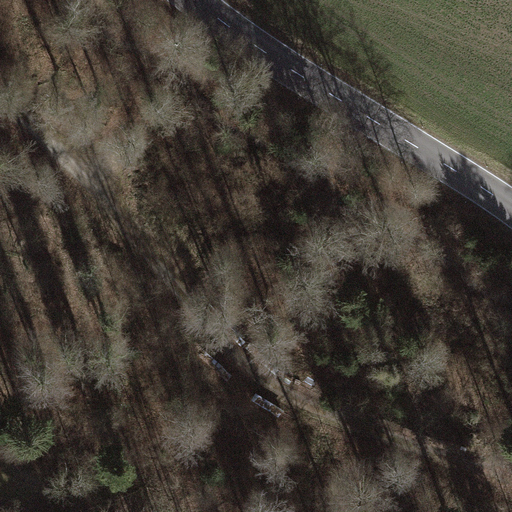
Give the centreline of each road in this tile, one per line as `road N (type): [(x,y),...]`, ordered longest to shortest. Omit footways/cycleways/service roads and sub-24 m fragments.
road 1 (track): [(0,103),(86,174),(271,387),(505,481)]
road 2 (tertiary): [(198,0),(282,64),(511,210)]
